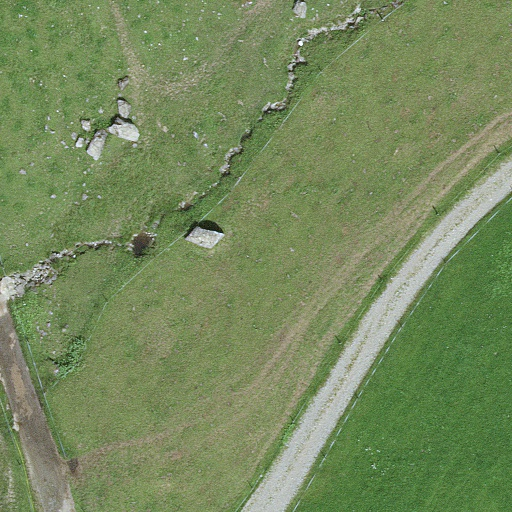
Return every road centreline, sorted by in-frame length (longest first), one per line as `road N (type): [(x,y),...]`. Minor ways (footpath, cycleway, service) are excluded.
road 1 (track): [(259,511),(424,243),(511,173)]
road 2 (track): [(0,319),(62,511)]
